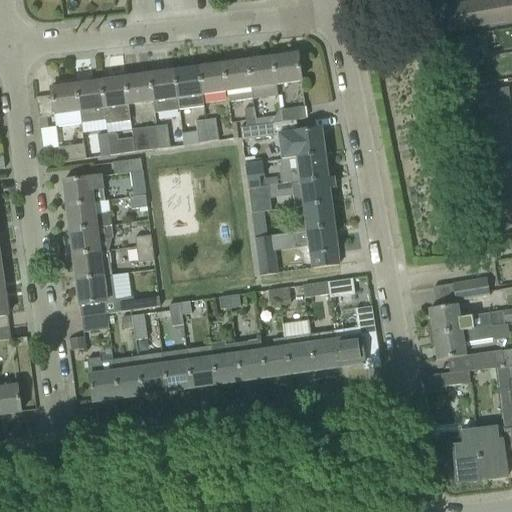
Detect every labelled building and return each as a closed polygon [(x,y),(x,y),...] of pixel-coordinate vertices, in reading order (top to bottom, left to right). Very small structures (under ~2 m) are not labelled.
[(492,25),(487,0),(485,0),(445,8),(449,33),(492,25)] [(453,64),(475,60),(473,48),(468,49),(465,37),(448,40),(453,64)] [(297,55),(272,59),(275,86),(276,86),(301,82),(297,55)] [(272,59),(246,62),(251,101),(277,97),(276,86),(275,86),(272,59)] [(246,62),(222,65),(226,93),(227,104),(251,101),(246,62)] [(222,65),(198,69),(201,96),(226,93),(222,65)] [(467,66),(458,68),(460,79),(469,77),(467,66)] [(198,69),(173,72),(178,111),(203,108),(201,96),(198,69)] [(173,72),(148,76),(152,103),(154,115),(178,111),(173,72)] [(130,121),(128,106),(127,106),(124,79),(123,75),(110,77),(111,81),(100,82),(105,122),(105,125),(130,121)] [(148,76),(124,79),(127,106),(128,106),(152,103),(148,76)] [(75,86),(79,113),(78,113),(80,125),(105,122),(100,82),(75,86)] [(79,113),(75,86),(50,89),(55,128),(75,126),(80,125),(78,113),(79,113)] [(510,104),(507,89),(476,94),(479,110),(503,106),(510,104)] [(478,110),(482,136),(507,131),(503,106),(479,110),(478,110)] [(280,123),(296,121),(306,120),(304,108),(279,111),(280,123)] [(243,110),(246,128),(255,127),(254,120),(255,120),(253,109),(243,110)] [(274,117),(255,120),(254,120),(255,127),(271,125),(280,123),(279,111),(274,117)] [(215,120),(205,121),(208,144),(218,142),(215,120)] [(208,144),(205,121),(194,123),(196,133),(181,135),(183,147),(208,144)] [(273,138),(271,125),(255,127),(246,128),(240,129),(241,139),(242,142),(273,138)] [(166,126),(155,127),(158,150),(169,149),(166,126)] [(158,150),(155,127),(131,131),(134,153),(158,150)] [(324,157),(321,130),(298,133),(278,135),(280,147),(281,161),(286,160),(287,162),(324,157)] [(507,131),(482,136),(486,159),(511,155),(507,131)] [(108,148),(109,157),(119,155),(116,134),(107,135),(108,148)] [(98,149),(108,148),(107,135),(96,137),(98,149)] [(58,149),(60,164),(86,160),(84,145),(58,149)] [(291,185),(327,180),(327,179),(324,157),(287,162),(288,172),(280,173),(282,187),(291,185)] [(129,199),(129,200),(145,198),(141,165),(137,166),(137,162),(112,165),(114,177),(130,175),(133,198),(129,199)] [(244,166),(248,192),(267,189),(267,187),(265,188),(261,163),(244,166)] [(62,182),(66,208),(104,203),(100,177),(62,182)] [(303,208),(331,205),(329,190),(335,189),(333,179),(327,179),(327,180),(291,185),(295,209),(303,208)] [(248,192),(251,216),(263,214),(263,213),(271,212),(267,189),(248,192)] [(145,198),(129,200),(131,211),(146,209),(145,198)] [(66,208),(69,233),(111,228),(109,214),(106,214),(104,203),(66,208)] [(295,223),(296,234),(334,229),(331,205),(303,208),(305,221),(295,223)] [(251,216),(254,240),(266,239),(266,238),(263,214),(251,216)] [(69,233),(72,257),(108,252),(111,239),(113,239),(111,228),(69,233)] [(334,229),(296,234),(298,245),(307,244),(311,270),(338,266),(337,254),(334,229)] [(134,238),(135,249),(151,247),(150,237),(134,238)] [(266,239),(254,240),(259,277),(276,275),(271,237),(266,238),(266,239)] [(151,247),(135,249),(137,264),(153,262),(151,247)] [(72,257),(76,282),(110,278),(107,255),(108,252),(72,257)] [(119,304),(118,300),(113,301),(110,278),(76,282),(81,319),(105,316),(159,308),(158,298),(119,304)] [(332,283),(326,284),(328,296),(329,296),(330,299),(354,296),(352,280),(332,283)] [(486,281),(453,286),(455,303),(489,297),(488,293),(486,281)] [(328,296),(326,284),(302,287),(304,299),(328,296)] [(288,289),(277,290),(279,303),(290,301),(288,289)] [(279,303),(277,290),(267,292),(269,304),(279,303)] [(0,331),(9,330),(4,292),(0,292),(0,331)] [(238,296),(228,297),(229,310),(240,308),(238,296)] [(229,310),(228,297),(218,298),(220,311),(229,310)] [(189,303),(178,304),(180,317),(181,317),(191,315),(189,303)] [(180,317),(178,304),(169,306),(172,328),(183,327),(181,317),(180,317)] [(429,310),(433,337),(491,328),(491,327),(504,326),(502,312),(459,319),(456,306),(436,309),(429,310)] [(511,310),(502,312),(504,326),(511,325),(511,310)] [(105,316),(81,319),(83,334),(107,331),(105,316)] [(146,340),(143,316),(131,318),(132,329),(134,342),(146,340)] [(132,329),(131,318),(121,319),(123,330),(132,329)] [(281,326),(283,339),(284,339),(289,376),(313,372),(308,336),(309,336),(307,323),(281,326)] [(359,329),(333,333),(338,369),(364,365),(362,353),(378,351),(374,327),(373,327),(359,329)] [(437,362),(447,360),(465,357),(463,344),(493,340),(491,328),(433,337),(437,362)] [(9,330),(0,331),(0,341),(10,340),(9,330)] [(333,333),(309,336),(308,336),(313,372),(338,369),(333,333)] [(274,348),(261,350),(265,379),(289,376),(284,339),(283,339),(273,341),(274,348)] [(256,341),(234,345),(240,383),(265,379),(261,350),(260,343),(257,343),(256,341)] [(234,345),(211,348),(216,386),(240,383),(234,345)] [(211,348),(185,352),(191,390),(216,386),(211,348)] [(185,352),(161,355),(166,393),(191,390),(185,352)] [(501,352),(465,357),(468,373),(494,370),(504,369),(501,352)] [(161,355),(135,358),(141,397),(166,393),(161,355)] [(135,358),(111,361),(117,400),(141,397),(135,358)] [(117,400),(111,361),(100,363),(99,359),(86,361),(93,403),(117,400)] [(504,369),(494,370),(501,428),(511,426),(511,400),(509,368),(504,369)] [(469,385),(468,373),(449,375),(442,375),(444,388),(469,385)] [(17,387),(0,388),(0,416),(20,414),(17,387)] [(506,479),(501,441),(498,442),(497,428),(475,431),(481,479),(481,482),(482,482),(481,475),(491,474),(492,477),(504,476),(505,479),(506,479)] [(481,479),(475,431),(460,433),(440,435),(443,461),(444,461),(444,460),(454,459),(457,485),(458,485),(457,478),(467,477),(468,480),(481,479)]
